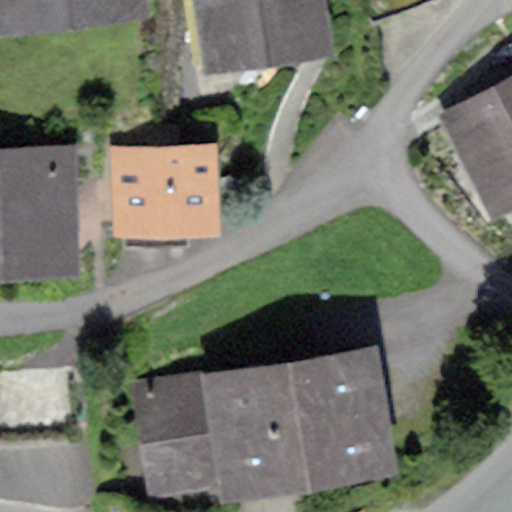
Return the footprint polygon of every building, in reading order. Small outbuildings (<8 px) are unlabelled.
[(210,0),(216,32),(280,21),(282,36),(312,31),(307,0),(210,0)] [(362,0),(370,17),(410,0),(362,0)] [(511,87),(457,117),(497,192),(511,184),(511,87)] [(118,156),(121,215),(207,210),(205,152),(118,156)] [(0,251),(60,250),(57,160),(0,161),(0,251)] [(142,386),(157,485),(375,449),(361,360),(225,382),(224,372),(142,386)] [(0,371),(0,436),(77,432),(73,367),(0,371)]
